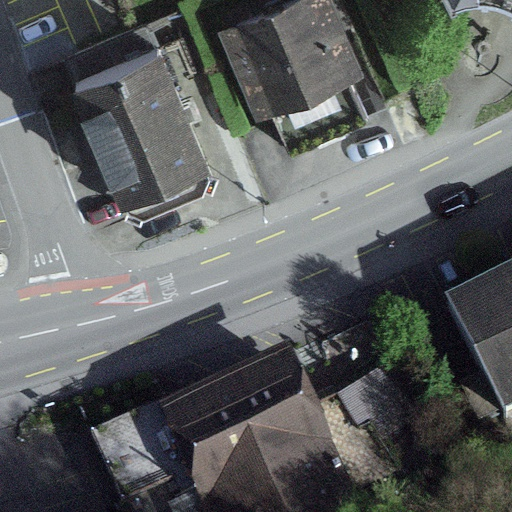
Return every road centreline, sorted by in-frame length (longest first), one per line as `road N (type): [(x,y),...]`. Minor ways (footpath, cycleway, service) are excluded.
road 1 (secondary): [(511,153),(180,298),(84,325)]
road 2 (residential): [(84,325),(0,79)]
